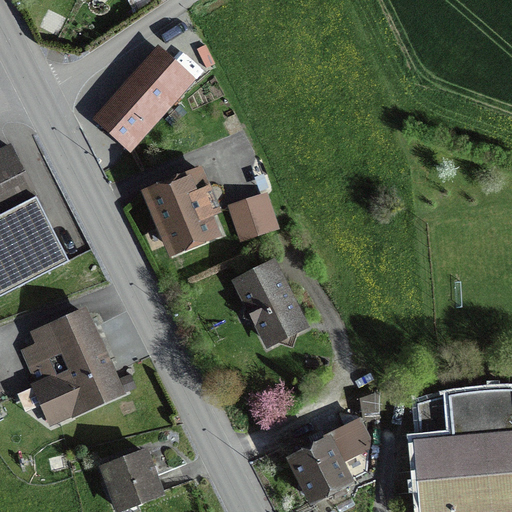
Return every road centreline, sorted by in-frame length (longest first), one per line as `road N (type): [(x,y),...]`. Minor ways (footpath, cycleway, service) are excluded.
road 1 (tertiary): [(244,511),(37,104)]
road 2 (residential): [(188,0),(37,104)]
